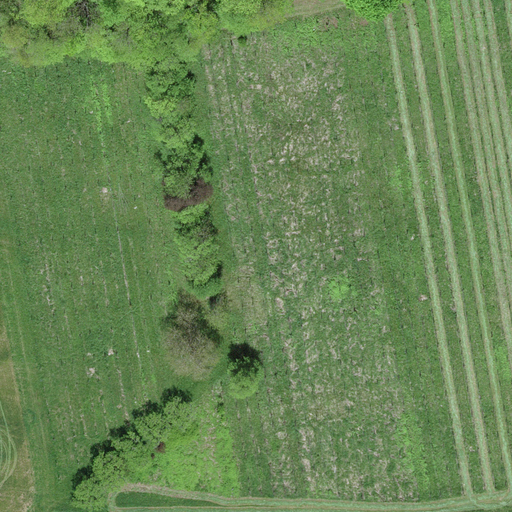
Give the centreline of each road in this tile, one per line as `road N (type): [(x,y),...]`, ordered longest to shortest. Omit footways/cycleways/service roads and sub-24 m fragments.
road 1 (track): [(511,169),(417,209),(352,253),(37,511)]
road 2 (track): [(0,44),(99,46),(356,0)]
